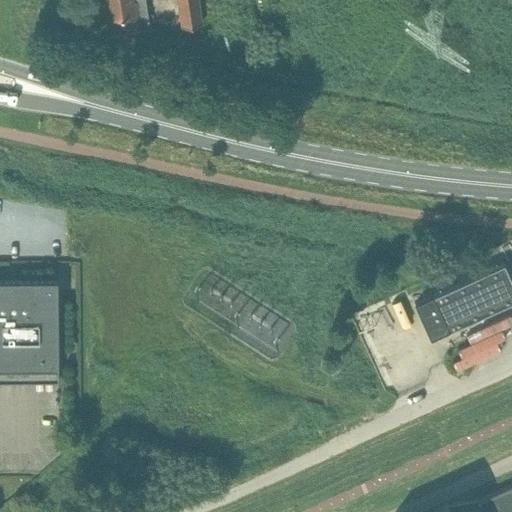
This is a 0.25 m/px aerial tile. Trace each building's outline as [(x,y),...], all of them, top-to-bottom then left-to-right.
[(106,0),(110,19),(112,19),(114,34),(148,29),(144,0),(106,0)] [(196,0),(177,0),(182,26),(201,23),(196,0)] [(415,303),(431,337),(511,300),(511,279),(504,262),(415,303)] [(0,277),(0,381),(58,381),(57,277),(0,277)] [(511,511),(511,485),(479,501),(483,511),(511,511)]
